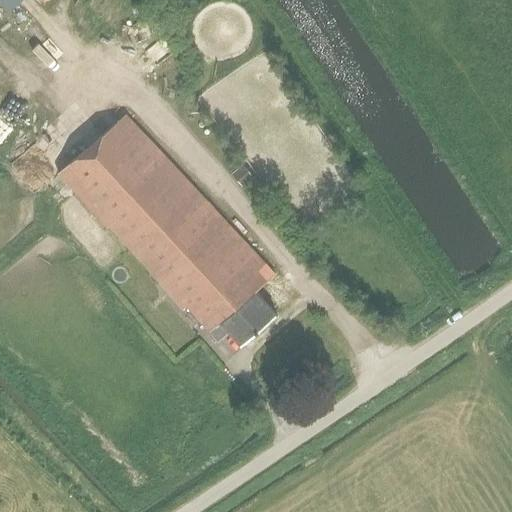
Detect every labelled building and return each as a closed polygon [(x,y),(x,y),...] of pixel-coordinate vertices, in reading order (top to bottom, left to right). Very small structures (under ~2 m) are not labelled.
[(0,0),(0,7),(5,12),(17,0),(0,0)] [(0,106),(15,95),(0,76),(0,106)] [(27,106),(24,128),(41,130),(44,108),(27,106)] [(59,177),(108,230),(110,229),(186,310),(191,306),(222,340),(233,331),(245,345),(279,313),(258,290),(270,279),(259,267),(264,263),(126,114),(59,177)] [(0,148),(16,135),(4,121),(0,124),(0,148)] [(244,186),(254,177),(243,165),(233,174),(244,186)]
